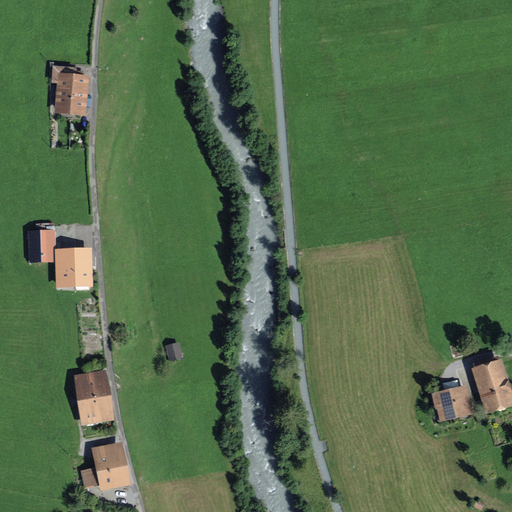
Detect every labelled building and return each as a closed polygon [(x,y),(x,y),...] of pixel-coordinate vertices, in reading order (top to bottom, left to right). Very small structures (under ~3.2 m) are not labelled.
[(58,84),(56,111),(70,112),(73,78),(74,71),(55,69),(54,82),(58,82),(58,84)] [(84,84),(85,79),(73,78),(70,112),(85,113),(88,84),(84,84)] [(35,234),(35,260),(53,260),(53,233),(35,234)] [(61,260),(61,271),(65,271),(65,275),(91,274),(92,236),(66,236),(65,260),(61,260)] [(180,357),(177,345),(168,347),(171,359),(180,357)] [(480,390),(486,410),(511,402),(511,398),(506,381),(503,382),(496,359),(476,365),(483,389),(480,390)] [(79,378),(85,411),(81,412),(83,422),(110,418),(102,374),(79,378)] [(433,399),(435,407),(441,405),(443,417),(468,411),(463,392),(433,399)] [(98,459),(120,455),(118,446),(97,450),(98,459)] [(123,482),(126,482),(120,455),(98,459),(100,469),(83,472),(86,487),(103,484),(103,485),(113,484),(113,487),(123,485),(123,482)]
